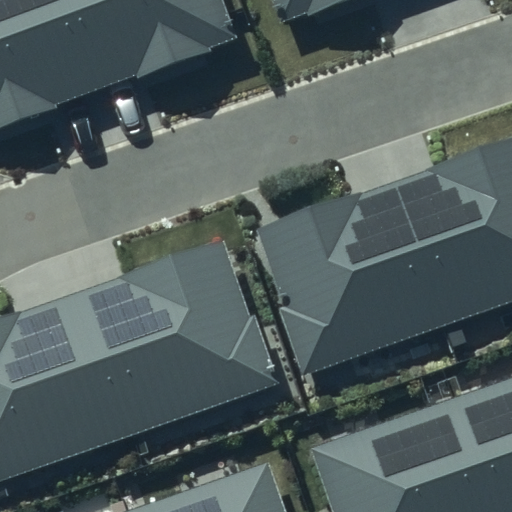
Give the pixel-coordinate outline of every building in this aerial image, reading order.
[(0,0),(0,130),(58,109),(56,104),(131,77),(133,82),(210,54),(208,48),(240,37),(226,0),(0,0)] [(313,13),(349,0),(277,0),(283,17),(311,7),(313,13)] [(279,314),(301,376),(511,303),(511,137),(257,226),(286,312),(279,314)] [(0,481),(279,386),(255,316),(248,319),(220,241),(0,316),(0,481)] [(511,511),(511,376),(309,447),(331,511),(511,511)] [(293,511),(275,460),(122,511),(293,511)]
